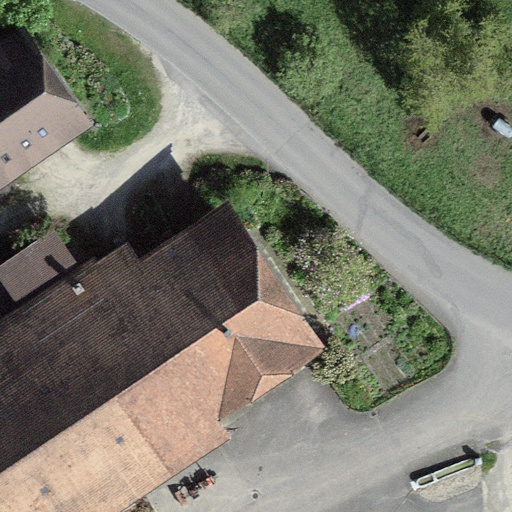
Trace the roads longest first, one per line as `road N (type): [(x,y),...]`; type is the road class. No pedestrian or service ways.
road 1 (tertiary): [(126,0),(400,236),(511,303)]
road 2 (residential): [(511,389),(498,407),(293,511)]
